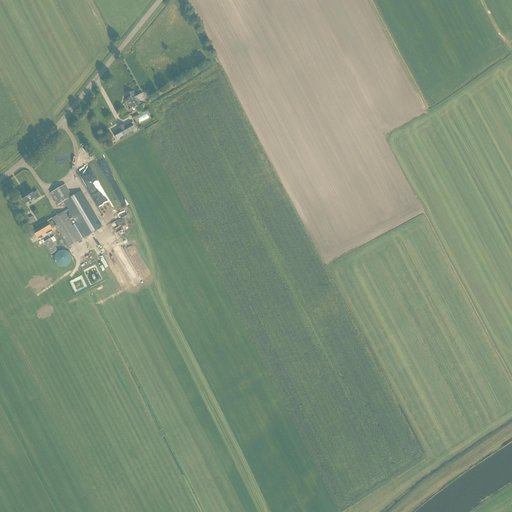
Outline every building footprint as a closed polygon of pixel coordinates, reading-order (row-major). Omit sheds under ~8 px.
[(135,94),(133,91),(126,95),(128,99),(125,100),(131,109),(133,108),(134,109),(139,106),(138,105),(141,104),(138,99),(144,96),(141,91),(135,94)] [(135,129),(132,123),(126,127),(124,124),(118,128),(119,130),(113,133),(117,140),(135,129)] [(109,170),(115,166),(111,157),(104,160),(109,170)] [(93,175),(101,172),(97,162),(89,165),(93,175)] [(78,169),(99,214),(102,213),(104,217),(114,212),(113,210),(111,210),(103,193),(101,194),(87,164),(78,169)] [(68,209),(85,238),(103,227),(82,191),(72,196),(65,184),(50,193),(57,205),(63,202),(68,209)] [(34,194),(31,190),(21,197),(26,205),(34,199),(36,201),(41,198),(37,192),(34,194)] [(85,238),(68,209),(65,211),(50,219),(55,227),(68,248),(85,238)] [(122,218),(111,223),(113,228),(124,223),(122,218)] [(55,227),(50,219),(47,221),(47,222),(32,231),(37,238),(52,229),(55,227)] [(58,251),(51,238),(44,242),(51,255),(58,251)] [(55,258),(55,259),(55,260),(55,261),(55,262),(56,263),(56,264),(57,264),(57,265),(58,265),(58,266),(59,266),(60,267),(61,267),(62,267),(63,267),(64,267),(65,267),(66,267),(66,266),(67,266),(68,265),(69,265),(69,264),(70,264),(70,263),(71,262),(71,261),(71,260),(71,259),(71,258),(71,257),(71,256),(71,255),(70,255),(70,254),(69,253),(68,252),(67,251),(66,251),(65,251),(64,250),(63,250),(62,250),(61,251),(60,251),(59,251),(58,252),(57,253),(56,254),(56,255),(55,256),(55,257),(55,258)] [(113,264),(108,252),(103,254),(107,266),(113,264)] [(117,265),(104,271),(113,288),(125,283),(117,265)]
